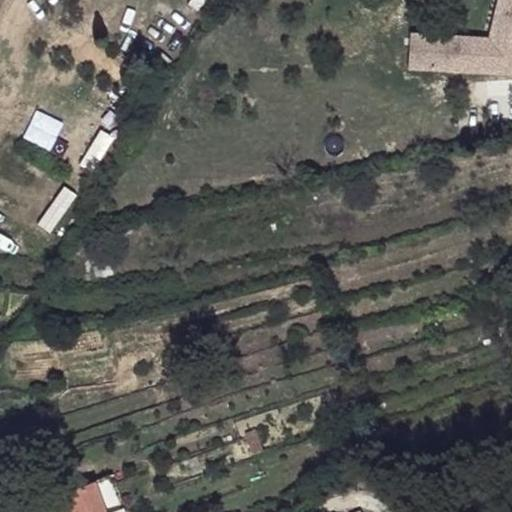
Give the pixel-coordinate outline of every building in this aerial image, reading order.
[(511,80),(511,0),(494,0),(488,38),(412,24),(405,61),(511,80)] [(81,110),(56,154),(92,175),(117,130),(81,110)] [(63,185),(37,223),(49,232),(76,194),(63,185)] [(258,442),(253,434),(243,438),(245,445),(253,447),(258,442)] [(126,511),(116,478),(98,484),(107,511),(126,511)] [(107,511),(98,484),(69,492),(74,511),(107,511)]
